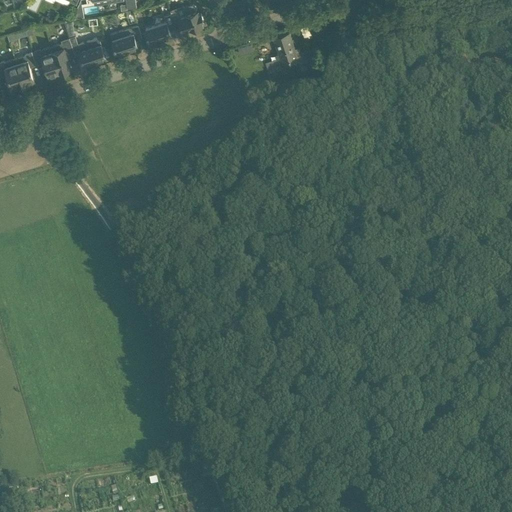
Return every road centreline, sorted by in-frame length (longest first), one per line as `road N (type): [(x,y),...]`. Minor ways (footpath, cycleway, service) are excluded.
road 1 (track): [(511,447),(429,234),(385,210),(302,206),(242,240),(203,293),(205,324),(269,511)]
road 2 (residential): [(229,511),(136,266),(49,142),(36,108)]
road 3 (track): [(511,352),(383,28),(384,13),(417,0)]
road 4 (track): [(399,511),(375,412),(389,395),(389,335),(361,266),(315,204)]
road 5 (track): [(297,208),(351,364),(367,367),(389,390)]
road 6 (residential): [(36,108),(51,95),(226,36)]
road 7 (track): [(274,511),(345,421),(375,412)]
road 8 (track): [(340,378),(303,357),(266,354),(231,387)]
